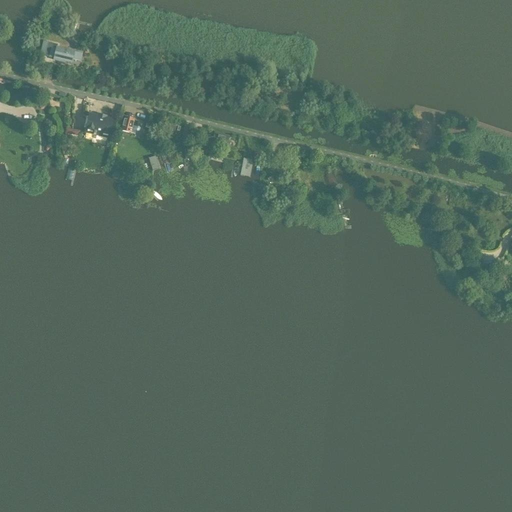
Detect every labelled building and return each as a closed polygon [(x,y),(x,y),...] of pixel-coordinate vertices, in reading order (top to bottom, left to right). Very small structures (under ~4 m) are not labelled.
[(44,43),(41,55),(50,57),(50,58),(54,59),(54,60),(71,65),(72,59),(80,61),(82,55),(56,49),(57,46),(44,43)] [(109,139),(113,121),(89,115),(85,133),(85,134),(86,132),(94,133),(93,136),(95,136),(109,139)] [(124,118),(121,132),(132,134),(133,127),(137,128),(138,122),(134,121),(124,118)] [(177,128),(170,127),(168,135),(176,137),(177,132),(179,133),(180,128),(178,128),(177,128)] [(211,139),(209,148),(214,150),(216,144),(223,146),(222,151),(228,153),(230,144),(225,142),(226,138),(217,135),(216,140),(211,139)] [(155,157),(148,159),(152,172),(153,172),(159,170),(159,169),(155,157)] [(249,178),(251,167),(252,164),(251,161),(243,160),(242,166),(240,176),(249,178)] [(493,264),(484,266),(487,278),(496,276),(493,264)] [(498,274),(500,283),(506,281),(504,273),(498,274)]
